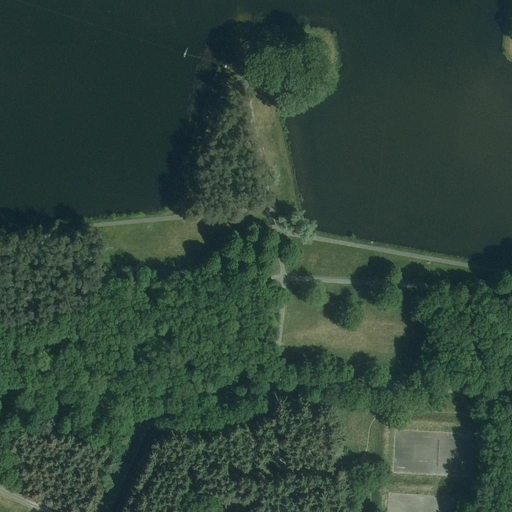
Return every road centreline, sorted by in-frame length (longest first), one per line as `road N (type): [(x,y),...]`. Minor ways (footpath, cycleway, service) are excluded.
road 1 (unclassified): [(145,410),(332,379),(511,392)]
road 2 (unclassified): [(0,381),(145,410)]
